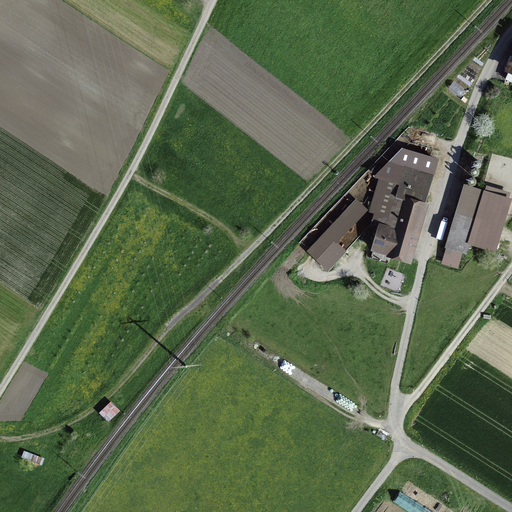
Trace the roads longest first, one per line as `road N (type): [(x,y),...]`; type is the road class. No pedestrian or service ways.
road 1 (residential): [(511,509),(401,439),(393,398),(469,112),(511,30)]
road 2 (track): [(0,396),(132,178),(216,0)]
road 3 (track): [(252,250),(485,0)]
road 4 (track): [(0,433),(76,421),(252,250)]
road 5 (track): [(394,414),(511,267)]
road 6 (track): [(132,178),(252,250)]
